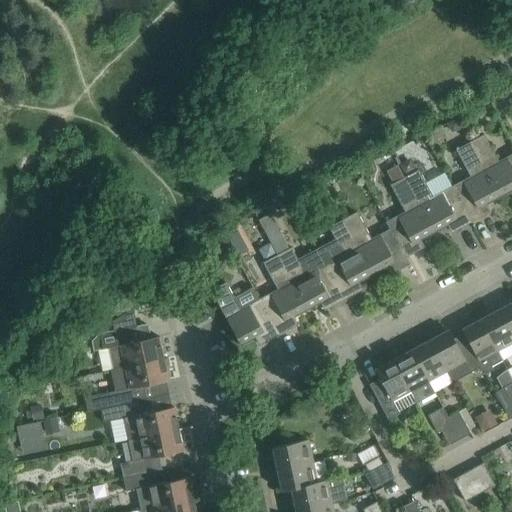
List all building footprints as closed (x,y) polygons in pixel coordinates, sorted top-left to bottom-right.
[(511,153),(498,161),(484,135),(470,142),(500,197),(511,191),(511,153)] [(500,197),(470,142),(455,150),(469,176),(451,186),(471,222),(486,215),(485,213),(489,211),(486,205),(500,197)] [(451,186),(433,195),(419,169),(404,177),(435,233),(448,226),(451,231),(455,229),(456,231),(471,222),(451,186)] [(404,177),(391,184),(405,210),(384,221),(388,228),(406,257),(420,250),(419,248),(423,246),(420,241),(435,233),(404,177)] [(299,190),(288,193),(295,206),(305,201),(299,190)] [(388,228),(371,238),(357,211),(343,219),(373,275),(386,268),(389,273),(393,271),(394,273),(410,265),(406,257),(388,228)] [(315,249),(343,300),(358,292),(358,290),(361,288),(359,283),(373,275),(343,219),(329,226),(335,238),(315,249)] [(273,221),(262,227),(273,247),(284,241),(273,221)] [(232,247),(243,241),(237,231),(226,236),(232,247)] [(265,244),(257,249),(262,259),(271,254),(265,244)] [(304,261),(300,263),(291,247),(277,254),(308,310),(321,303),(324,309),(328,307),(329,308),(343,300),(315,249),(301,256),(304,261)] [(308,310),(277,254),(264,261),(278,287),(257,298),(278,336),(293,327),(292,326),(296,324),(293,318),(308,310)] [(255,339),(258,344),(262,342),(263,343),(278,336),(257,298),(240,308),(226,283),(211,291),(241,346),(255,339)] [(511,302),(498,310),(511,336),(511,302)] [(511,355),(511,336),(498,310),(480,319),(502,361),(511,355)] [(461,330),(463,334),(466,339),(475,355),(473,356),(480,368),(484,376),(492,372),(490,367),(502,361),(480,319),(461,330)] [(97,336),(91,342),(93,350),(106,348),(110,370),(164,359),(159,337),(135,342),(132,328),(97,336)] [(466,339),(463,334),(453,339),(448,330),(429,340),(446,373),(451,384),(480,368),(473,356),(475,355),(466,339)] [(429,340),(411,350),(428,383),(433,393),(434,393),(451,384),(446,373),(429,340)] [(411,350),(393,360),(397,369),(410,392),(414,400),(416,403),(423,399),(422,395),(418,388),(428,383),(411,350)] [(114,392),(97,395),(85,398),(88,411),(100,409),(145,399),(143,386),(168,381),(164,359),(110,370),(114,392)] [(410,392),(393,360),(375,370),(379,379),(369,385),(388,420),(400,414),(399,413),(416,403),(414,400),(410,392)] [(498,401),(508,420),(511,418),(511,384),(503,389),(507,396),(498,401)] [(145,399),(100,409),(102,422),(122,418),(127,440),(178,429),(174,407),(148,413),(145,399)] [(447,419),(442,409),(427,416),(436,433),(441,431),(449,445),(459,440),(448,419),(447,419)] [(470,434),(461,416),(459,413),(448,419),(459,440),(470,434)] [(42,434),(39,421),(16,427),(19,439),(42,434)] [(352,442),(366,434),(362,426),(348,434),(352,442)] [(120,465),(122,477),(145,473),(142,460),(183,451),(178,429),(127,440),(131,462),(120,465)] [(312,462),(312,459),(308,440),(272,447),(277,469),(312,462)] [(378,457),(364,464),(368,472),(369,473),(383,465),(382,464),(378,457)] [(312,462),(277,469),(282,491),(291,489),(291,488),(317,483),(317,482),(312,462)] [(369,473),(364,475),(373,490),(394,478),(390,467),(387,462),(383,465),(369,473)] [(494,484),(483,463),(464,473),(475,494),(494,484)] [(145,473),(122,477),(125,490),(136,488),(141,511),(193,499),(189,477),(148,486),(145,473)] [(464,500),(475,494),(464,473),(453,479),(464,500)] [(317,482),(317,483),(291,488),(291,489),(296,510),(331,502),(326,480),(317,482)] [(434,501),(442,497),(436,483),(414,493),(422,511),(433,511),(438,510),(434,501)] [(196,511),(193,499),(141,511),(140,511),(196,511)] [(419,511),(414,501),(403,507),(405,511),(419,511)] [(332,511),(331,502),(296,510),(296,511),(332,511)] [(363,511),(375,511),(381,509),(377,502),(362,509),(363,511)]
